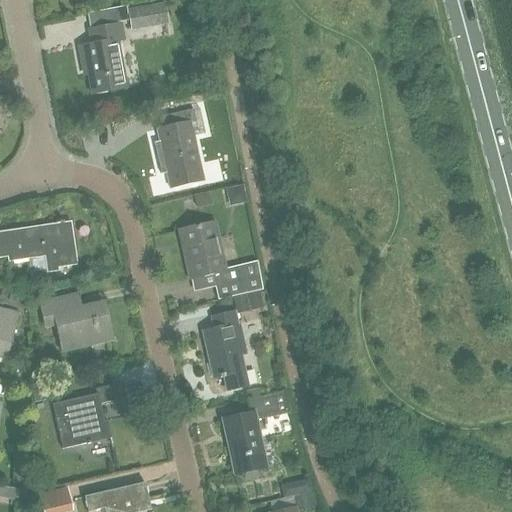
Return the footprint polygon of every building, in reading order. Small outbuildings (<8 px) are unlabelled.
[(164,5),(128,11),(130,24),(131,29),(144,27),(167,23),(164,5)] [(83,67),(87,67),(93,95),(126,89),(117,41),(124,40),(121,25),(89,31),(92,45),(80,48),(83,67)] [(204,181),(201,166),(191,123),(196,122),(194,110),(160,117),(163,130),(157,131),(170,189),(204,181)] [(213,204),(211,193),(195,196),(197,207),(213,204)] [(3,235),(0,235),(0,258),(7,258),(7,263),(28,260),(29,265),(31,265),(32,272),(46,270),(48,281),(64,278),(63,268),(77,266),(71,223),(3,233),(3,235)] [(215,224),(180,232),(190,279),(212,274),(215,287),(218,300),(266,289),(261,263),(236,268),(225,271),(215,224)] [(252,308),(263,306),(260,292),(248,295),(252,308)] [(250,309),(247,295),(235,298),(238,311),(250,309)] [(74,312),(71,298),(41,305),(46,327),(57,325),(63,352),(112,340),(104,304),(74,312)] [(0,358),(5,360),(18,315),(0,309),(0,358)] [(234,325),(239,324),(236,311),(212,317),(215,329),(202,332),(213,379),(223,377),(227,392),(248,388),(241,356),(248,355),(244,337),(237,339),(234,325)] [(52,406),(63,450),(110,439),(106,421),(103,422),(99,405),(124,399),(121,384),(95,390),(97,396),(52,406)] [(0,387),(0,399),(6,401),(9,391),(0,387)] [(35,402),(45,400),(42,389),(33,391),(35,402)] [(247,400),(250,415),(223,421),(235,475),(237,475),(238,478),(243,481),(261,477),(264,473),(263,469),(266,469),(255,422),(289,414),(284,392),(247,400)] [(12,465),(26,466),(27,454),(13,453),(12,465)] [(312,493),(309,481),(303,482),(306,494),(312,493)] [(146,511),(151,511),(145,484),(84,498),(87,511),(94,511),(104,510),(104,511),(146,511)] [(62,511),(72,510),(67,490),(40,496),(43,511),(62,511)] [(296,510),(313,507),(311,495),(293,498),(296,510)]
